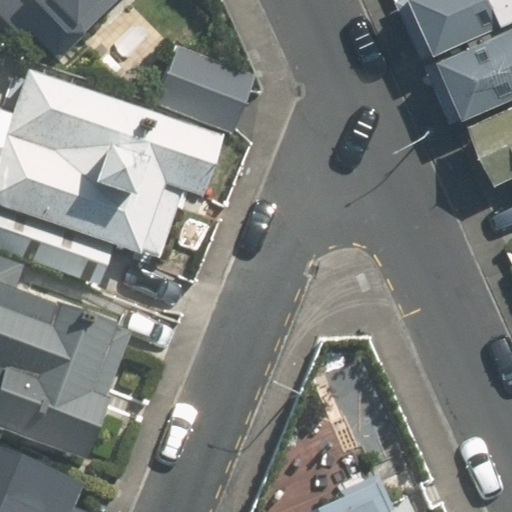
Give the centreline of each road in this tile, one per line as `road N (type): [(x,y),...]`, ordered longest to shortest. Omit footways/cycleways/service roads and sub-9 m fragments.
road 1 (residential): [(372,142),(314,180),(293,215),(174,511)]
road 2 (residential): [(511,459),(372,142)]
road 3 (residential): [(372,142),(307,0)]
